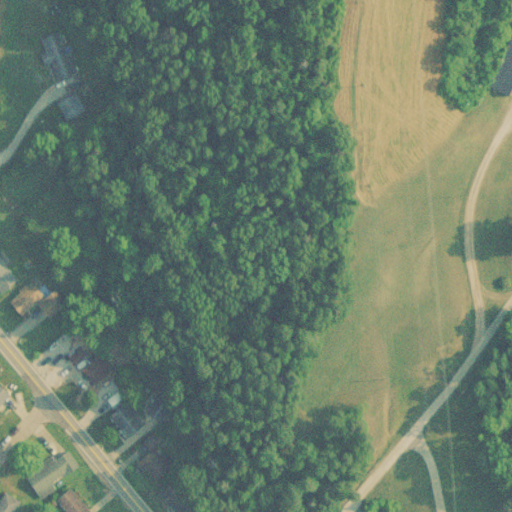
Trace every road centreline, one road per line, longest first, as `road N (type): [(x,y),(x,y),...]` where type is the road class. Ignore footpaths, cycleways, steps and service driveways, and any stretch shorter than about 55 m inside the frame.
road 1 (residential): [(343,511),(511,299)]
road 2 (residential): [(144,511),(49,400),(0,360)]
